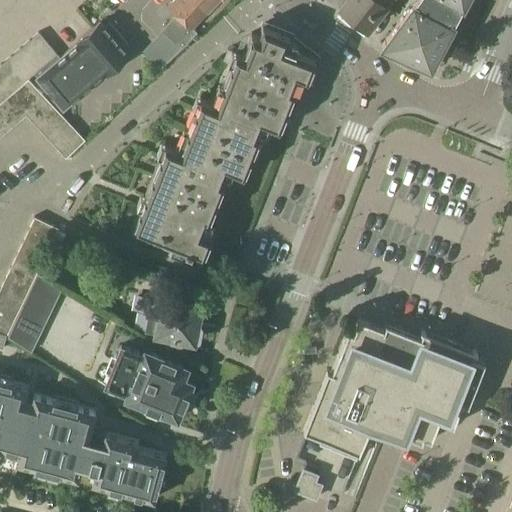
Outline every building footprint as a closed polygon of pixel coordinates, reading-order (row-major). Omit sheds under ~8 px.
[(0,0),(0,101),(5,98),(28,78),(28,77),(57,53),(39,31),(0,64),(0,0)] [(167,25),(143,50),(161,67),(196,32),(191,27),(192,26),(216,0),(173,0),(168,6),(184,20),(185,22),(175,33),(167,25)] [(342,0),(337,7),(339,9),(338,11),(364,32),(375,19),(373,17),(386,0),(342,0)] [(409,0),(404,7),(407,9),(381,44),(411,57),(410,59),(431,68),(437,55),(436,54),(452,23),(454,24),(464,4),(463,4),(464,0),(409,0)] [(100,20),(77,40),(78,41),(37,76),(63,107),(104,72),(105,73),(128,53),(124,48),(129,44),(110,21),(105,25),(100,20)] [(140,206),(131,227),(172,243),(182,247),(202,255),(212,232),(208,231),(205,229),(209,220),(225,179),(230,168),(232,169),(245,174),(262,134),(263,134),(268,123),(280,128),(300,77),(307,80),(316,58),(286,46),(290,35),(264,25),(260,36),(251,33),(243,53),(237,51),(232,62),(224,84),(217,101),(216,103),(201,97),(196,108),(187,130),(180,148),(176,147),(165,142),(165,143),(161,154),(144,195),(140,206)] [(5,98),(20,119),(26,114),(44,95),(28,78),(5,98)] [(44,95),(26,114),(36,125),(54,105),(44,95)] [(5,98),(0,101),(0,114),(10,128),(20,119),(5,98)] [(54,105),(36,125),(46,135),(64,116),(54,105)] [(0,114),(0,136),(10,128),(0,114)] [(64,116),(46,135),(56,146),(74,127),(64,116)] [(74,127),(56,146),(66,157),(85,139),(74,127)] [(35,216),(29,228),(52,240),(58,227),(35,216)] [(29,228),(23,240),(46,253),(52,240),(29,228)] [(23,240),(17,252),(40,265),(46,253),(23,240)] [(17,252),(11,264),(34,277),(40,265),(17,252)] [(11,264),(5,276),(28,289),(34,277),(11,264)] [(31,351),(61,288),(38,272),(8,337),(31,351)] [(5,276),(0,287),(0,288),(23,301),(28,289),(5,276)] [(0,288),(0,329),(7,333),(23,301),(0,288)] [(146,294),(143,313),(149,314),(146,331),(157,333),(157,334),(168,336),(166,347),(185,351),(187,339),(193,340),(193,339),(197,337),(199,326),(197,323),(200,305),(185,302),(186,300),(172,297),(172,299),(161,296),(161,297),(146,294)] [(261,326),(266,301),(252,298),(246,323),(261,326)] [(359,450),(370,421),(403,433),(405,430),(431,440),(439,419),(453,425),(466,390),(470,392),(472,388),(474,388),(482,368),(480,367),(482,360),(475,357),(477,351),(473,349),(466,344),(459,340),(450,336),(442,333),(434,331),(425,330),(421,329),(419,335),(401,328),(400,328),(397,327),(393,325),(389,324),(388,328),(358,317),(353,332),(348,329),(319,406),(313,403),(304,429),(359,450)] [(121,345),(105,384),(127,393),(126,397),(178,418),(192,382),(183,378),(187,367),(145,350),(143,354),(121,345)] [(28,386),(0,378),(0,455),(3,447),(18,451),(16,461),(76,478),(80,465),(95,469),(91,482),(153,498),(165,454),(136,447),(137,441),(90,428),(95,410),(34,394),(32,400),(24,397),(28,386)] [(292,489),(314,498),(320,482),(314,480),(317,473),(300,467),(292,489)]
